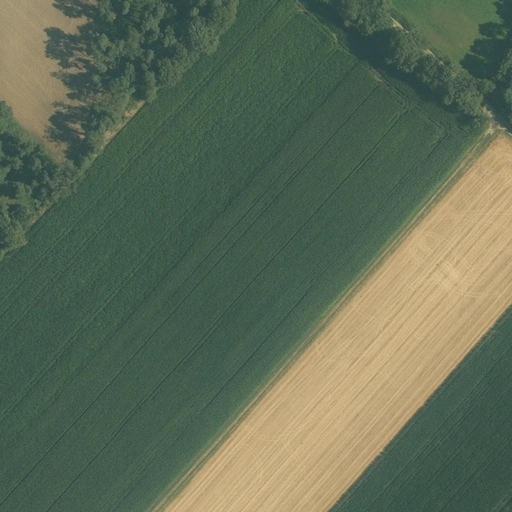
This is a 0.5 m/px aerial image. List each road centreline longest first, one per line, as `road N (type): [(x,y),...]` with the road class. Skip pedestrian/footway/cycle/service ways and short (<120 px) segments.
road 1 (track): [(162,511),(467,166),(498,117)]
road 2 (track): [(511,129),(369,0)]
